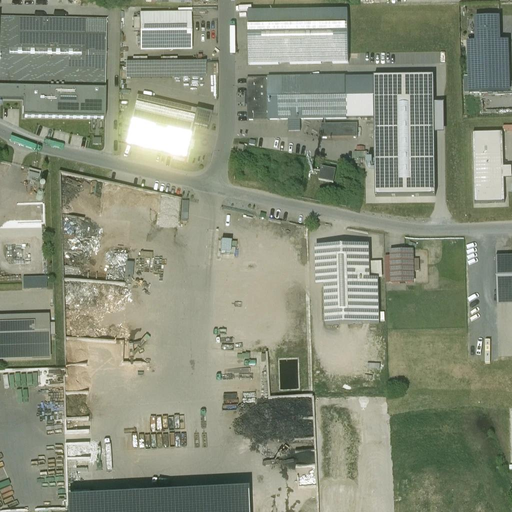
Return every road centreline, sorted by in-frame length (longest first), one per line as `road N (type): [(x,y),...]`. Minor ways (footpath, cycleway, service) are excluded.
road 1 (residential): [(213,188),(391,227),(511,228)]
road 2 (residential): [(0,132),(213,188)]
road 3 (residential): [(213,188),(230,109),(229,0)]
